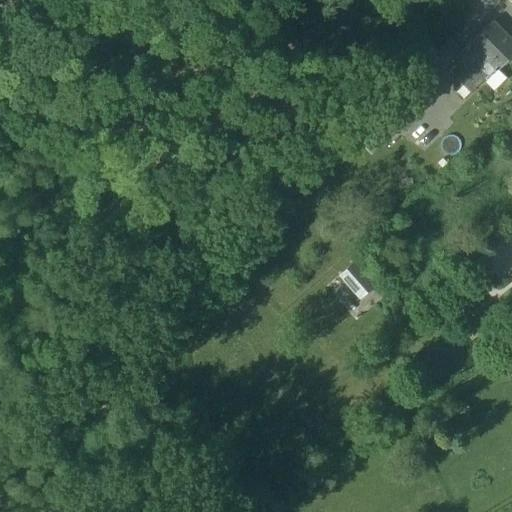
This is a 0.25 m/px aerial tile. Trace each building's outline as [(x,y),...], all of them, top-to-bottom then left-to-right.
[(482,80),(485,77),(494,69),(496,70),(497,68),(498,69),(511,55),(511,41),(492,21),(457,56),(462,60),(451,70),(464,84),(471,90),(482,80)] [(507,77),(498,69),(497,68),(496,70),(494,69),(485,77),(496,88),(507,77)] [(403,110),(407,107),(423,91),(430,85),(418,73),(392,98),(393,99),(403,110)] [(457,91),(463,98),(471,90),(464,84),(457,91)] [(432,100),(423,91),(407,107),(413,114),(415,116),(432,100)] [(342,146),(351,156),(363,145),(370,153),(394,130),(392,128),(398,122),(402,125),(413,114),(407,107),(403,110),(393,99),(342,146)] [(311,181),(319,190),(331,179),(323,170),(311,181)] [(377,283),(357,260),(338,276),(359,299),(377,283)] [(332,477),(326,466),(304,479),(310,490),(332,477)]
